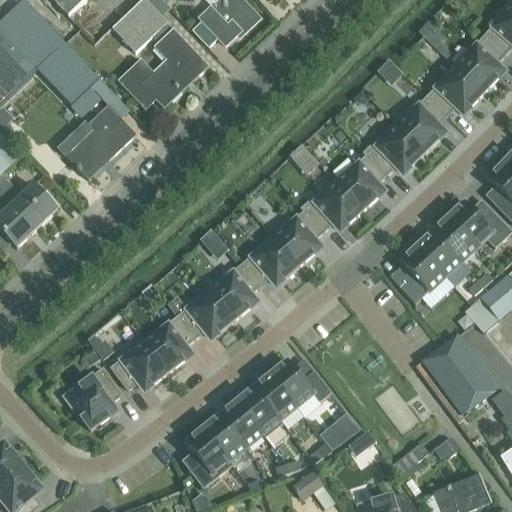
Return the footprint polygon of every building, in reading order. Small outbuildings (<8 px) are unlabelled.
[(87,0),(48,0),(67,20),(87,0)] [(209,70),(173,32),(161,20),(169,12),(157,0),(146,0),(112,32),(135,57),(153,40),(171,58),(151,77),(138,63),(117,83),(144,112),(154,102),(162,111),(193,82),(194,84),(209,70)] [(238,0),(223,0),(212,11),(211,10),(199,22),(225,49),(240,35),(242,38),(259,22),(238,0)] [(45,81),(70,108),(77,102),(97,84),(52,34),(24,3),(15,11),(15,10),(0,24),(0,34),(36,72),(37,73),(37,72),(45,81)] [(511,8),(509,6),(489,28),(493,31),(485,40),(505,58),(511,49),(511,8)] [(0,105),(36,72),(0,34),(0,105)] [(504,75),(500,72),(496,68),(505,58),(485,40),(456,70),(484,96),(504,75)] [(390,90),(401,77),(387,64),(376,77),(390,90)] [(463,118),(471,110),(484,96),(456,70),(428,100),(447,120),(455,111),(463,118)] [(416,106),(395,127),(424,157),(445,136),(438,129),(447,120),(428,100),(419,109),(416,106)] [(88,128),(93,134),(65,159),(88,183),(109,163),(136,139),(108,109),(88,128)] [(364,157),(367,159),(386,179),(395,170),(403,178),(424,157),(395,127),(364,157)] [(305,158),(294,165),(303,179),(314,173),(305,158)] [(337,186),(362,214),(384,195),(377,187),(386,179),(367,159),(337,186)] [(0,178),(2,177),(5,173),(9,170),(0,160),(0,178)] [(511,175),(504,167),(488,183),(507,201),(497,211),(511,225),(511,175)] [(302,212),(304,215),(322,236),(333,227),(340,235),(362,214),(337,186),(334,183),(302,212)] [(13,207),(37,232),(57,213),(33,188),(13,207)] [(449,221),(476,251),(485,242),(494,252),(511,236),(493,215),(483,225),(465,206),(449,221)] [(37,232),(13,207),(0,218),(0,234),(16,252),(37,232)] [(304,215),(274,242),(298,271),(321,251),(314,243),(322,236),(304,215)] [(460,265),(476,251),(449,221),(433,236),(460,265)] [(445,280),(460,265),(433,236),(417,250),(445,280)] [(274,242),(243,268),(259,290),(269,282),(276,290),(298,271),(274,242)] [(428,295),(445,280),(417,250),(401,266),(428,295)] [(362,274),(370,287),(382,280),(374,267),(362,274)] [(230,273),(207,292),(234,324),(257,306),(250,297),(259,290),(243,268),(233,276),(230,273)] [(487,276),(478,284),(483,290),(492,283),(487,276)] [(511,311),(511,283),(507,278),(479,301),(498,324),(511,311)] [(483,290),(478,284),(469,292),(474,298),(483,290)] [(187,314),(178,321),(194,342),(204,335),(211,343),(234,324),(207,292),(184,310),(187,314)] [(498,324),(479,301),(464,315),(483,337),(498,324)] [(393,322),(408,313),(403,304),(387,313),(393,322)] [(178,321),(145,346),(168,376),(191,358),(185,350),(194,342),(178,321)] [(93,335),(83,344),(99,362),(109,353),(93,335)] [(504,392),(462,335),(423,364),(466,421),(504,392)] [(168,376),(145,346),(112,372),(128,394),(138,386),(144,395),(168,376)] [(296,410),(312,397),(320,406),(331,397),(313,376),(303,384),(288,365),(271,379),(296,410)] [(90,434),(111,419),(117,415),(110,406),(121,399),(103,373),(66,400),(90,434)] [(271,379),(254,393),(282,428),(283,427),(280,424),(296,410),(271,379)] [(265,441),(282,428),(254,393),(237,406),(265,441)] [(265,442),(265,441),(237,406),(220,420),(245,451),(262,438),(265,442)] [(511,412),(501,421),(509,432),(511,429),(511,412)] [(332,454),(360,434),(347,418),(319,438),(332,454)] [(229,464),(245,451),(220,420),(203,433),(231,468),(232,468),(229,464)] [(204,491),(231,468),(203,433),(186,447),(202,467),(192,476),(204,491)] [(433,453),(443,465),(453,458),(443,445),(433,453)] [(0,487),(22,469),(4,446),(0,449),(0,487)] [(419,471),(416,467),(428,457),(421,447),(392,468),(403,483),(419,471)] [(323,460),(318,453),(308,460),(313,467),(323,460)] [(511,453),(500,461),(511,479),(511,453)] [(287,468),(289,476),(301,472),(298,464),(287,468)] [(278,479),(289,476),(287,468),(275,472),(278,479)] [(22,469),(0,487),(0,501),(8,511),(36,511),(41,509),(33,499),(41,492),(22,469)] [(305,480),(327,511),(335,507),(322,489),(322,488),(312,475),(305,480)] [(434,500),(439,511),(478,511),(491,507),(479,478),(432,498),(434,500)] [(327,511),(305,480),(296,487),(292,482),(286,486),(282,488),(288,498),(288,499),(294,509),(298,506),(297,506),(300,503),(301,505),(313,496),(323,511),(327,511)] [(262,491),(259,483),(247,488),(250,496),(262,491)] [(413,511),(403,497),(401,497),(360,509),(360,511),(413,511)]
